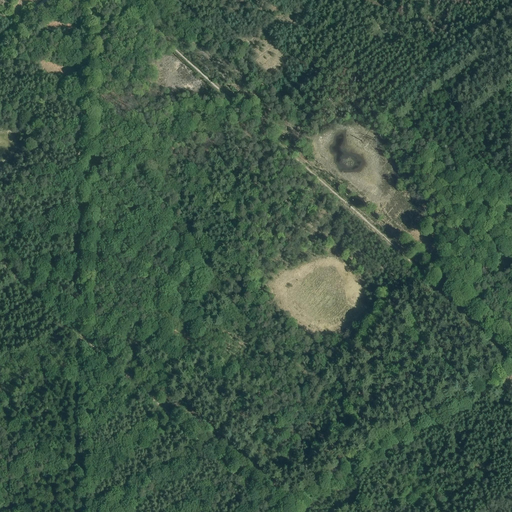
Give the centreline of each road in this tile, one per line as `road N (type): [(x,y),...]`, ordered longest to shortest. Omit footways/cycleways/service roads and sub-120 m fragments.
road 1 (track): [(511,352),(118,0)]
road 2 (track): [(82,0),(73,511)]
road 3 (track): [(0,263),(277,511)]
road 4 (track): [(269,511),(511,360)]
